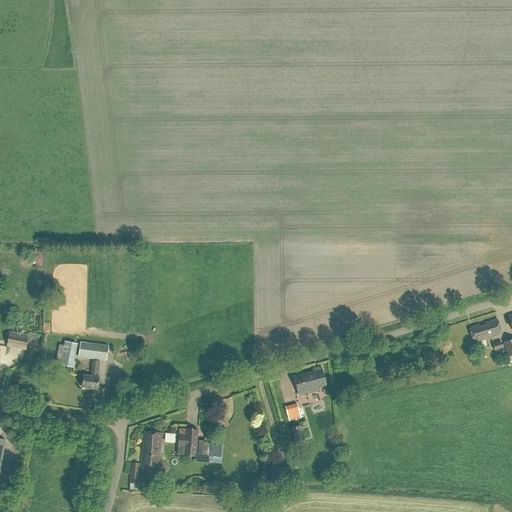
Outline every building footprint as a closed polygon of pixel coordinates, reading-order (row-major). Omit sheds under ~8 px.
[(502,335),(497,319),(485,323),(486,326),(481,328),(480,325),(472,327),(472,329),(471,330),(475,343),(502,335)] [(26,350),(29,335),(9,331),(6,347),(26,350)] [(508,357),(511,355),(511,339),(503,342),(508,357)] [(74,361),(77,344),(64,341),(59,365),(74,368),(76,361),(74,361)] [(106,361),(108,346),(103,345),(80,342),(78,357),(106,361)] [(501,342),(493,344),(495,351),(503,348),(501,342)] [(98,377),(101,362),(92,361),(90,376),(83,375),(81,387),(97,390),(99,377),(98,377)] [(298,396),(319,391),(318,387),(326,385),(321,366),(313,369),(313,372),(294,377),(298,396)] [(234,398),(225,399),(226,408),(235,407),(234,398)] [(288,419),(300,416),(297,404),(285,407),(288,419)] [(295,442),(304,439),(301,426),(291,428),(295,442)] [(199,430),(186,429),(186,435),(179,434),(177,456),(196,458),(199,430)] [(159,466),(162,432),(146,431),(146,434),(143,433),(140,465),(159,466)] [(203,441),(203,454),(216,454),(216,442),(203,441)] [(309,456),(295,460),(300,479),(314,475),(309,456)] [(138,485),(140,464),(131,463),(130,484),(138,485)]
